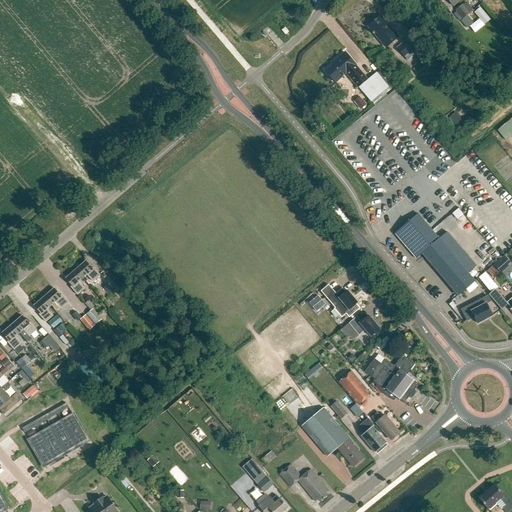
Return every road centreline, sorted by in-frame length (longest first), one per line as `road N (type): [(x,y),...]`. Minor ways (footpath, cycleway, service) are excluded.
road 1 (primary): [(466,373),(270,138)]
road 2 (residential): [(0,291),(146,168)]
road 3 (tertiary): [(335,511),(462,413)]
road 4 (primary): [(181,31),(222,102),(270,138)]
road 5 (primary): [(270,138),(212,54),(181,31)]
